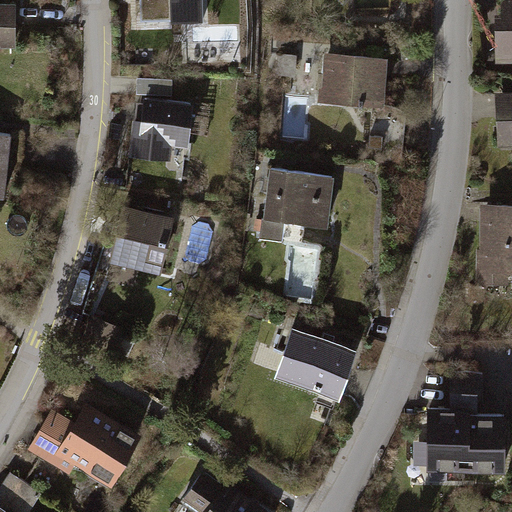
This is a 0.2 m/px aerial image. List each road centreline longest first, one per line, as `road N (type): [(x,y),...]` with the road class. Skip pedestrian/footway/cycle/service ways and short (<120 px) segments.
road 1 (residential): [(334,511),(406,358),(442,217),(454,74),(451,0)]
road 2 (residential): [(0,444),(49,344),(76,258),(92,146),(94,0)]
